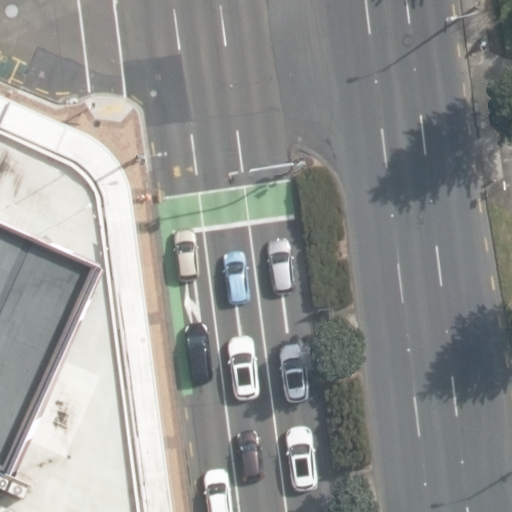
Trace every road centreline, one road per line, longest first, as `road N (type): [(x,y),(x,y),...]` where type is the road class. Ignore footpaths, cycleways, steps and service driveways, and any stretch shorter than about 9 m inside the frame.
road 1 (primary): [(247,511),(183,26)]
road 2 (primary): [(405,100),(448,511)]
road 3 (unclassified): [(183,26),(405,100)]
